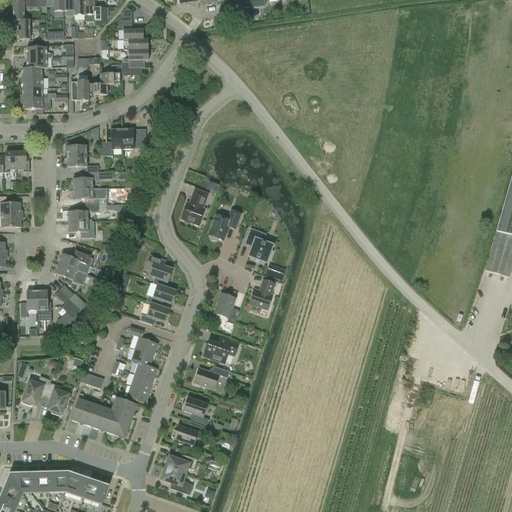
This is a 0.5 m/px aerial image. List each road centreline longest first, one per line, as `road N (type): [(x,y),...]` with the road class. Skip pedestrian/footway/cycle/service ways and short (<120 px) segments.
road 1 (unclassified): [(511,385),(401,286),(254,105)]
road 2 (residential): [(194,276),(166,238),(161,215),(196,123),(237,85)]
road 3 (residential): [(50,131),(143,96),(188,37)]
road 4 (residential): [(0,449),(53,448),(137,475)]
road 5 (residential): [(137,475),(182,342)]
